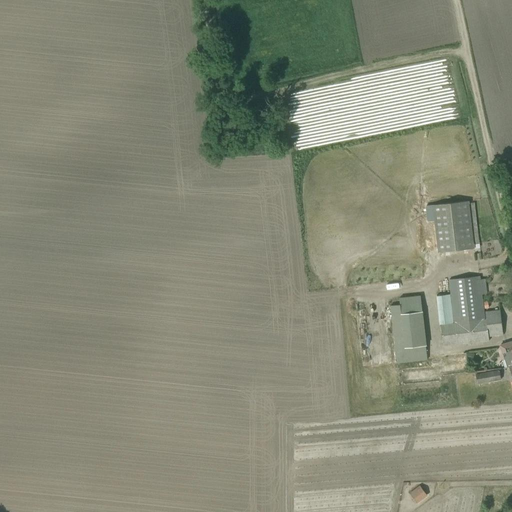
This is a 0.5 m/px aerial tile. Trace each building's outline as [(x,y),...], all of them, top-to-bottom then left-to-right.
[(439,253),(473,249),(468,201),(433,205),(439,253)] [(488,336),(493,336),(503,335),(500,310),(490,312),(485,312),(486,320),(484,320),(479,277),(449,280),(451,294),(437,296),(440,325),(443,346),(489,341),(488,336)] [(427,361),(426,346),(420,297),(398,300),(398,305),(391,306),(394,332),(397,364),(427,361)] [(511,341),(499,346),(506,367),(508,367),(511,366),(511,365),(511,341)] [(499,369),(475,374),(477,385),(501,380),(499,369)] [(427,496),(420,486),(410,493),(418,503),(427,496)]
